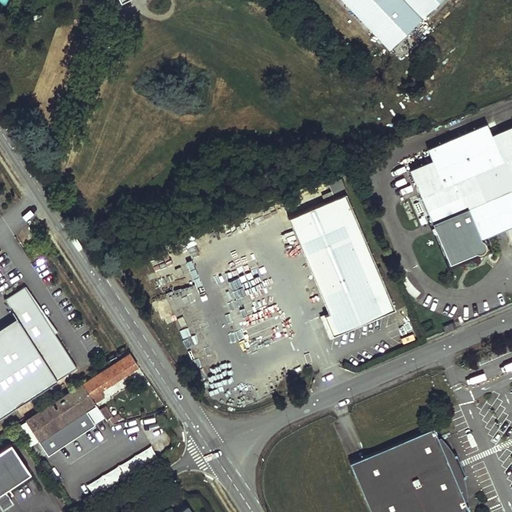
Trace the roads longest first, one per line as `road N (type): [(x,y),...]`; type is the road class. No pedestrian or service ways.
road 1 (tertiary): [(210,449),(0,132)]
road 2 (residential): [(210,449),(511,320)]
road 3 (unclassified): [(106,511),(210,449)]
